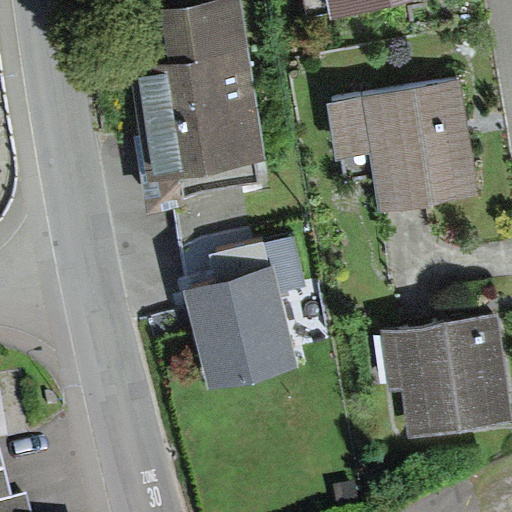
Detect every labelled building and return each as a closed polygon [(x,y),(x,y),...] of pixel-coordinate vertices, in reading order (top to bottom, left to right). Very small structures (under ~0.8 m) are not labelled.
[(158,185),(255,172),(231,0),(167,0),(175,55),(141,59),(158,185)] [(378,197),(462,188),(450,81),(332,94),(338,148),(373,144),(378,197)] [(208,373),(281,358),(258,244),(213,253),(221,289),(192,294),(208,373)] [(493,409),(484,317),(391,326),(401,418),(493,409)] [(20,511),(18,502),(0,506),(0,511),(20,511)]
